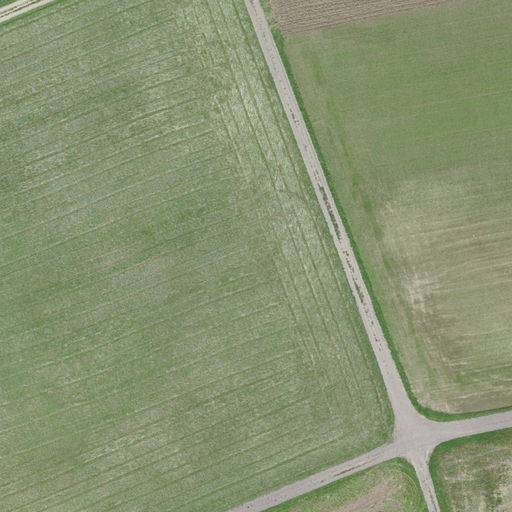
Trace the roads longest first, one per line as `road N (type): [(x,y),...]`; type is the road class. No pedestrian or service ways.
road 1 (track): [(254,0),(418,434),(439,511)]
road 2 (track): [(241,511),(418,434),(511,418)]
